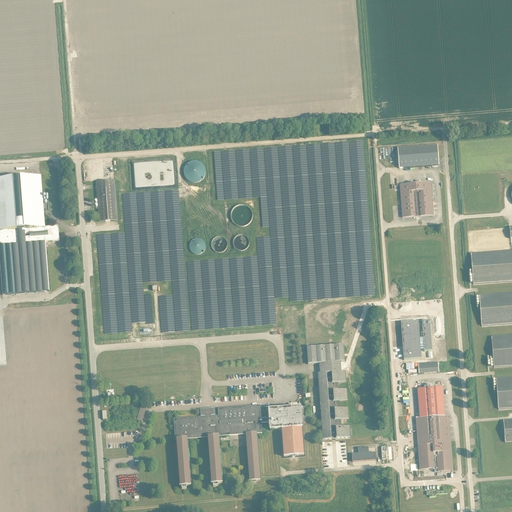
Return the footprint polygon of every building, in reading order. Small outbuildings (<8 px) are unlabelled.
[(438,163),(437,145),(397,148),(399,168),(439,166),(438,163)] [(195,160),(193,160),(191,161),(190,161),(189,162),(187,163),(186,164),(185,165),(184,167),(184,168),(183,170),(183,171),(183,173),(184,175),(184,176),(185,177),(186,179),(187,180),(189,181),(190,182),(192,182),(193,183),(195,183),(197,183),(198,182),(200,181),(201,181),(203,180),(204,178),(205,177),(205,175),(206,174),(206,173),(206,171),(206,169),(205,168),(205,167),(204,165),(203,164),(202,163),(201,162),(199,161),(198,160),(196,160),(195,160)] [(0,179),(0,265),(2,295),(49,292),(45,242),(59,241),(58,226),(44,227),(40,176),(0,179)] [(118,220),(115,181),(96,182),(99,222),(118,220)] [(431,183),(400,185),(402,218),(433,216),(431,183)] [(241,206),(240,206),(238,207),(237,207),(236,208),(235,209),(234,210),(233,211),(232,212),(231,214),(231,215),(231,217),(231,218),(231,220),(232,221),(233,222),(233,223),(235,225),(236,226),(237,226),(239,227),(240,227),(242,227),(243,227),(245,227),(246,226),(248,225),(249,224),(250,223),(251,222),(251,220),(252,219),(252,218),(252,216),(252,215),(252,213),(251,212),(250,211),(249,210),(248,209),(247,208),(246,207),(244,207),(243,206),(241,206)] [(241,235),(239,235),(238,235),(237,236),(236,236),(236,237),(235,237),(234,238),(233,240),(233,241),(233,242),(233,243),(233,244),(233,245),(233,246),(234,247),(235,248),(235,249),(236,250),(237,250),(239,251),(240,251),(241,251),(242,251),(243,251),(245,250),(246,250),(247,249),(247,248),(248,247),(249,246),(249,245),(249,244),(249,243),(249,241),(249,240),(248,240),(248,239),(247,238),(246,237),(245,236),(244,236),(243,235),(242,235),(241,235)] [(219,237),(217,237),(216,237),(215,238),(214,239),(213,239),(212,240),(212,241),(211,243),(211,244),(211,245),(211,246),(211,247),(211,248),(212,249),(213,250),(214,251),(215,252),(216,252),(217,253),(218,253),(219,253),(220,253),(221,253),(223,252),(224,251),(225,251),(225,250),(226,249),(227,248),(227,247),(227,246),(227,245),(227,243),(227,242),(226,241),(226,240),(225,239),(224,239),(223,238),(222,237),(221,237),(220,237),(219,237)] [(205,247),(205,246),(205,245),(205,244),(204,243),(204,242),(203,242),(203,241),(202,241),(202,240),(201,240),(200,239),(199,239),(198,239),(197,239),(196,239),(195,239),(194,239),(194,240),(193,240),(192,240),(192,241),(191,241),(191,242),(190,242),(190,243),(190,244),(189,245),(189,246),(189,247),(189,248),(189,249),(190,249),(190,250),(190,251),(191,251),(191,252),(192,253),(193,254),(194,254),(194,255),(195,255),(196,255),(197,255),(198,255),(199,255),(200,255),(200,254),(201,254),(202,254),(202,253),(203,253),(203,252),(204,252),(204,251),(204,250),(205,250),(205,249),(205,248),(205,247)] [(481,327),(511,324),(511,335),(491,337),(493,368),(511,366),(511,377),(496,379),(498,410),(511,408),(511,420),(503,421),(505,443),(511,442),(511,250),(470,254),(473,285),(511,281),(511,292),(479,295),(481,327)] [(210,414),(206,414),(205,414),(206,417),(174,420),(175,439),(176,439),(180,487),(181,486),(181,489),(186,489),(186,486),(190,486),(187,439),(207,437),(211,484),(213,484),(213,487),(218,487),(218,484),(222,483),(218,436),(245,434),(249,481),(251,481),(251,484),(256,484),(256,481),(260,480),(256,433),(261,433),(261,423),(269,422),(269,425),(269,428),(270,428),(270,430),(281,429),(284,457),(304,455),(301,428),(302,428),(301,419),(321,418),(323,440),(350,438),(349,427),(341,428),(340,420),(348,419),(348,409),(340,409),(339,401),(347,401),(346,390),(338,391),(338,383),(346,382),(345,372),(341,372),(340,362),(344,362),(343,346),(307,349),(308,364),(319,364),(320,374),(318,374),(321,415),(301,416),(300,408),(268,410),(269,418),(260,419),(259,406),(250,407),(250,405),(245,406),(245,407),(218,409),(219,416),(210,417),(210,416),(210,413),(210,414)] [(420,419),(416,419),(420,470),(434,469),(434,472),(438,472),(453,471),(448,416),(445,417),(442,388),(417,390),(420,419)] [(353,455),(353,462),(377,460),(376,453),(370,453),(369,448),(359,448),(359,454),(353,455)]
